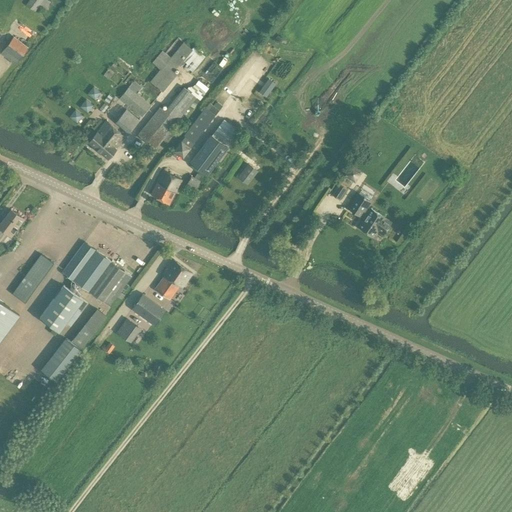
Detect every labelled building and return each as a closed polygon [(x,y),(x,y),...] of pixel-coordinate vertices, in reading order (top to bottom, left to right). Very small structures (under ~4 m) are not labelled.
[(49,0),(29,0),(27,3),(43,14),(52,2),(49,0)] [(6,41),(0,48),(0,63),(9,70),(26,47),(16,39),(10,35),(6,41)] [(179,65),(182,68),(185,65),(192,71),(204,57),(194,48),(192,50),(183,42),(170,57),(163,51),(158,57),(152,63),(160,70),(150,82),(162,92),(177,74),(174,71),(179,65)] [(109,79),(114,72),(109,68),(104,75),(109,79)] [(117,71),(113,77),(121,82),(125,76),(117,71)] [(133,80),(133,81),(131,80),(129,83),(130,84),(119,98),(142,116),(151,105),(137,94),(142,88),(133,80)] [(208,87),(198,80),(195,84),(205,91),(208,87)] [(94,86),(87,94),(95,100),(101,92),(94,86)] [(160,106),(138,135),(155,149),(196,97),(183,87),(165,110),(160,106)] [(94,105),(86,99),(80,107),(88,113),(94,105)] [(214,114),(223,108),(217,100),(209,106),(214,114)] [(83,115),(75,109),(69,117),(77,123),(83,115)] [(130,130),(139,119),(126,109),(117,120),(130,130)] [(212,135),(227,147),(239,131),(224,119),(212,135)] [(107,121),(90,142),(108,157),(125,137),(107,121)] [(181,140),(173,151),(183,158),(191,148),(191,147),(193,144),(194,142),(186,135),(182,140),(181,140)] [(208,175),(227,149),(212,137),(192,163),(208,175)] [(247,183),(257,170),(249,164),(239,177),(247,183)] [(352,165),(345,174),(355,180),(361,171),(352,165)] [(157,181),(151,194),(169,204),(182,180),(163,170),(157,181)] [(192,175),(189,181),(198,186),(202,180),(192,175)] [(339,183),(332,194),(340,199),(347,188),(339,183)] [(365,217),(359,227),(372,236),(376,230),(383,235),(391,222),(384,218),(384,217),(371,208),(370,209),(366,207),(370,201),(365,197),(364,195),(363,196),(358,193),(348,208),(360,216),(361,215),(365,217)] [(1,223),(0,222),(0,240),(6,232),(11,236),(24,219),(11,209),(1,223)] [(349,223),(356,228),(363,219),(355,214),(349,223)] [(62,272),(109,306),(116,296),(121,300),(125,295),(120,291),(123,288),(125,290),(129,286),(126,283),(131,276),(84,242),(62,272)] [(26,302),(53,262),(40,253),(13,293),(26,302)] [(180,286),(182,287),(192,273),(173,259),(162,274),(164,275),(155,288),(170,299),(180,286)] [(16,289),(21,277),(11,273),(6,285),(16,289)] [(59,332),(66,322),(71,326),(77,317),(82,311),(81,311),(87,303),(63,285),(40,317),(59,332)] [(143,293),(131,309),(154,326),(166,310),(143,293)] [(0,300),(0,340),(19,315),(0,300)] [(81,348),(106,317),(96,309),(71,340),(81,348)] [(131,343),(141,328),(127,318),(117,332),(131,343)] [(56,381),(80,349),(66,338),(41,370),(56,381)] [(163,366),(155,364),(152,374),(159,376),(163,366)]
